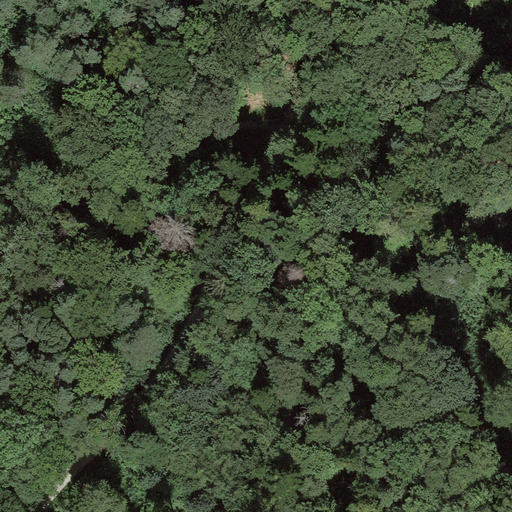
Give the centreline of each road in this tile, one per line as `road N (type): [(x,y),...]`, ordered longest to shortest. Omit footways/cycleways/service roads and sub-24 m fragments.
road 1 (track): [(37,511),(179,353),(292,123)]
road 2 (track): [(484,169),(292,123)]
road 3 (track): [(292,123),(343,0)]
